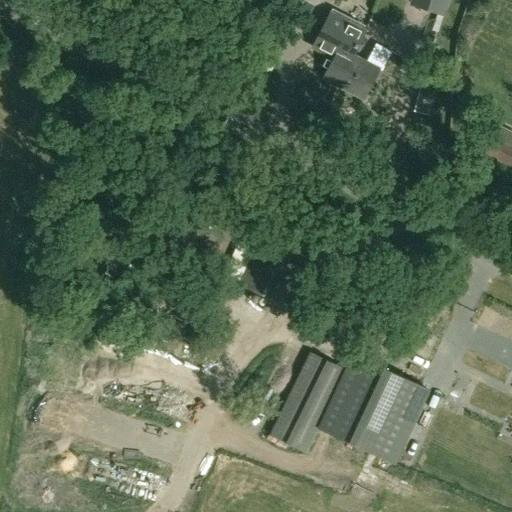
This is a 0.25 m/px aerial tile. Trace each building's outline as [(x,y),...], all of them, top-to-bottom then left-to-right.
[(302,0),(292,0),(284,16),(302,25),(312,5),(302,0)] [(413,0),(412,5),(442,15),(446,0),(413,0)] [(362,98),(363,99),(378,70),(352,56),(364,32),(330,14),(313,47),(334,58),(324,78),(338,86),(339,84),(363,96),(362,98)] [(441,82),(432,78),(428,97),(419,94),(414,112),(431,117),(441,82)] [(496,137),(484,159),(511,173),(511,133),(501,127),(496,137)] [(268,300),(287,264),(255,249),(238,286),(268,300)] [(362,317),(304,301),(298,324),(332,333),(331,335),(355,341),(362,317)] [(306,452),(347,370),(311,353),(270,434),(306,452)] [(369,363),(337,438),(394,464),(428,390),(369,363)] [(93,441),(141,451),(145,433),(97,423),(93,441)]
